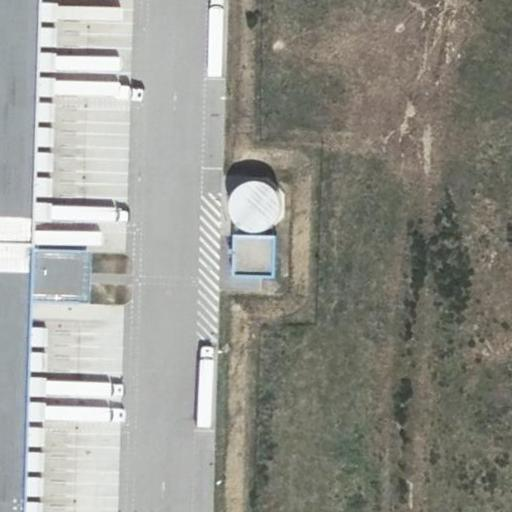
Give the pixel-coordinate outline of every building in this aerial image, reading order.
[(21,511),(35,0),(0,0),(0,511),(21,511)] [(39,29),(39,48),(54,48),(54,29),(39,29)] [(38,52),(38,95),(54,95),(55,77),(52,77),(53,53),(38,52)] [(34,178),(34,198),(50,198),(50,179),(34,178)] [(279,180),(233,183),(237,231),(282,228),(279,180)] [(233,232),(233,275),(276,275),(276,232),(233,232)]
